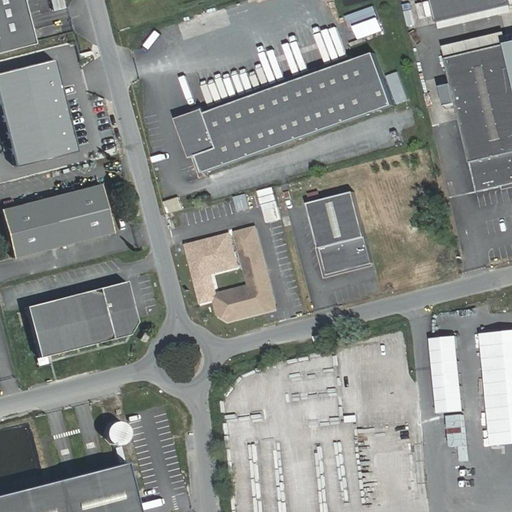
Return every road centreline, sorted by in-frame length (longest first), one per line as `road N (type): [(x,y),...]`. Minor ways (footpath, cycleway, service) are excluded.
road 1 (unclassified): [(178,329),(96,0)]
road 2 (unclassified): [(511,275),(212,352)]
road 3 (unclassified): [(0,407),(160,366)]
road 4 (unclassified): [(207,511),(192,382)]
